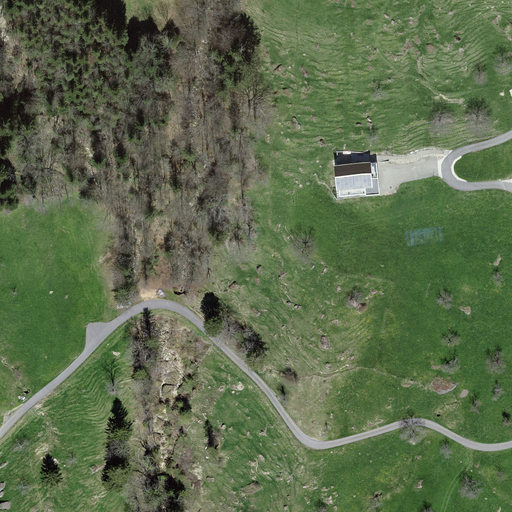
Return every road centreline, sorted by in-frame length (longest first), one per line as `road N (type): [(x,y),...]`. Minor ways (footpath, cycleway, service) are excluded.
road 1 (unclassified): [(511,439),(476,440),(422,424),(325,438),(300,429),(203,326),(169,307),(145,307),(109,328),(0,431)]
road 2 (track): [(511,134),(461,150),(447,170),(452,183),(511,198)]
